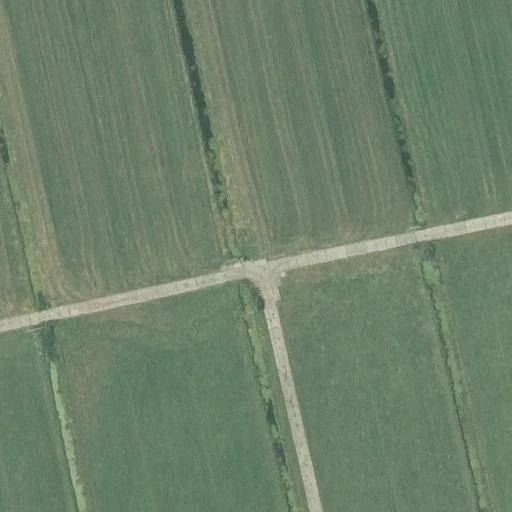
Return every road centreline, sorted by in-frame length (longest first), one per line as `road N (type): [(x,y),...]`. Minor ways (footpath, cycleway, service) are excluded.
road 1 (track): [(316,511),(262,272),(511,219)]
road 2 (track): [(262,272),(0,328)]
